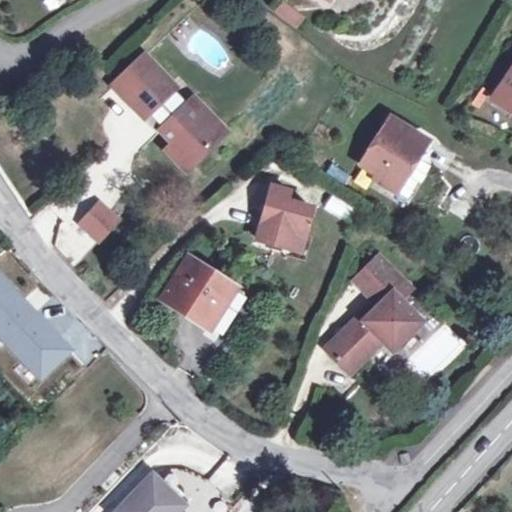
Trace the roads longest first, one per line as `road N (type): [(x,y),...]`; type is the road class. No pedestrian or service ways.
road 1 (residential): [(0,202),(32,253),(176,398),(253,446),(392,485)]
road 2 (residential): [(392,485),(511,372)]
road 3 (tertiary): [(425,511),(511,408)]
road 4 (residential): [(0,50),(16,52),(113,0)]
